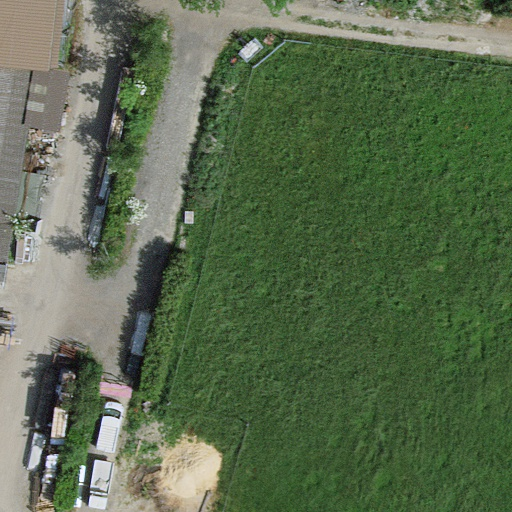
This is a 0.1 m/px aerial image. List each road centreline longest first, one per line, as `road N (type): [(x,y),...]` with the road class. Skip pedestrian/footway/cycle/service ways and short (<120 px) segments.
road 1 (track): [(39,298),(94,0)]
road 2 (track): [(0,452),(39,298)]
